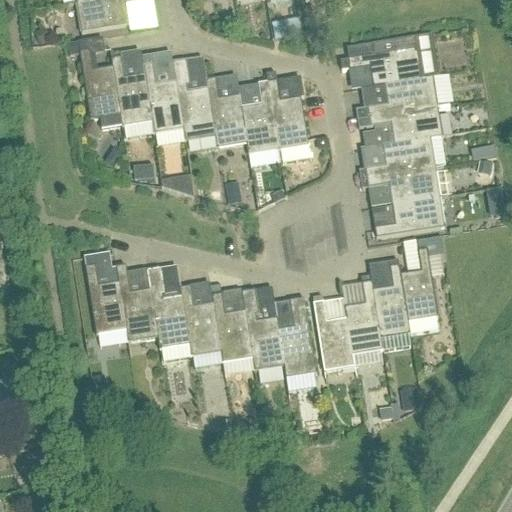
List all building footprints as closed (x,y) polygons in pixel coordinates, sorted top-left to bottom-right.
[(124,0),(77,8),(82,38),(130,30),(127,10),(154,5),(153,0),(124,0)] [(421,84),(421,83),(414,42),(372,48),(374,60),(341,66),(343,76),(349,75),(370,72),(374,92),(386,90),(421,84)] [(114,73),(113,72),(94,75),(90,55),(80,57),(91,125),(100,124),(102,133),(122,130),(121,120),(114,73)] [(145,80),(144,80),(125,83),(121,63),(112,64),(113,72),(114,73),(121,120),(122,130),(122,132),(152,128),(153,128),(145,80)] [(176,87),(156,90),(152,63),(142,64),(144,80),(145,80),(153,128),(152,128),(154,140),(183,135),(184,135),(176,87)] [(208,94),(207,94),(188,97),(187,91),(190,91),(186,66),(173,68),(176,87),(184,135),(183,135),(185,147),(197,145),(199,154),(201,156),(217,154),(215,142),(216,142),(208,94)] [(279,156),(309,151),(301,103),(280,106),(276,78),(267,79),(268,87),(279,156)] [(389,110),(356,115),(357,124),(438,111),(433,81),(421,83),(421,84),(386,90),(389,110)] [(241,112),(242,112),(240,101),(219,104),(216,84),(206,85),(207,94),(208,94),(216,142),(215,142),(217,154),(246,149),(247,149),(241,112)] [(248,161),(279,156),(268,87),(258,89),(261,109),(242,112),(241,112),(247,149),(246,149),(248,161)] [(431,144),(443,142),(438,111),(357,124),(359,134),(391,129),(394,148),(394,149),(431,143),(431,144)] [(436,173),(431,144),(431,143),(394,149),(394,148),(382,150),(386,171),(359,175),(361,185),(436,173)] [(141,173),(134,174),(135,187),(142,187),(141,173)] [(392,210),(440,202),(436,173),(361,185),(363,194),(389,190),(392,210)] [(212,203),(220,203),(220,193),(211,193),(212,203)] [(501,193),(485,196),(490,222),(506,219),(501,193)] [(227,200),(229,210),(241,208),(239,198),(227,200)] [(440,202),(392,210),(396,230),(375,234),(377,243),(445,232),(440,202)] [(408,328),(409,327),(438,323),(430,269),(446,267),(441,242),(415,246),(417,256),(420,276),(401,279),(408,328)] [(119,288),(99,291),(96,271),(86,272),(96,340),(126,336),(119,288)] [(150,295),(130,298),(126,271),(116,272),(119,288),(126,336),(128,348),(157,343),(158,343),(150,295)] [(401,279),(400,271),(390,272),(393,293),(373,296),(372,296),(381,344),(411,339),(409,327),(408,328),(401,279)] [(182,302),(181,302),(162,305),(161,299),(164,299),(160,274),(147,276),(150,295),(158,343),(157,343),(159,355),(189,350),(190,350),(182,302)] [(372,296),(373,296),(372,287),(362,289),(365,309),(344,313),(346,324),(347,324),(353,361),(354,360),(383,356),(381,344),(372,296)] [(245,316),(244,316),(225,319),(220,290),(210,291),(213,309),(214,309),(221,357),(222,369),(252,364),(245,316)] [(214,309),(213,309),(193,312),(190,292),(180,294),(181,302),(182,302),(190,350),(189,350),(191,362),(221,357),(214,309)] [(279,335),(277,323),(257,326),(256,320),(259,320),(255,295),(241,297),(244,316),(245,316),(252,364),(254,376),(284,371),(279,335)] [(347,324),(346,324),(327,327),(323,307),(313,309),(324,377),(356,372),(354,360),(353,361),(347,324)] [(284,371),(286,383),(317,379),(305,310),(295,312),(298,332),(279,335),(284,371)] [(17,410),(31,408),(27,382),(13,384),(17,410)] [(51,511),(49,494),(30,497),(32,511),(51,511)]
